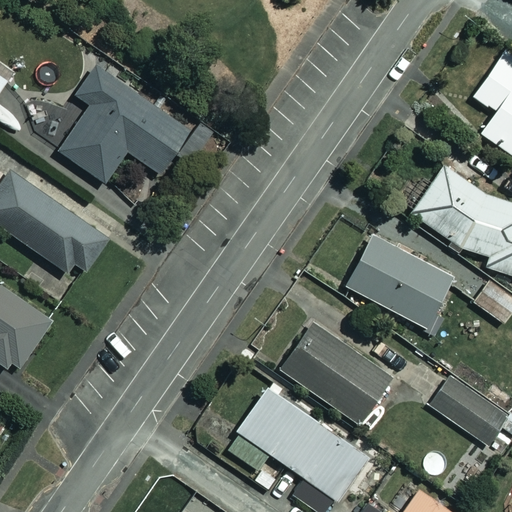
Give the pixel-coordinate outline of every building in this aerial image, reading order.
[(499,111),(484,132),(511,152),(511,57),(507,54),(476,94),(499,111)] [(71,94),(83,103),(52,149),(101,182),(122,151),(155,174),(186,128),(92,64),(71,94)] [(511,202),(488,194),(446,164),(415,212),(461,244),(490,254),(488,269),(511,275),(511,202)] [(103,236),(5,171),(0,178),(0,229),(63,271),(69,262),(81,270),(103,236)] [(398,220),(364,200),(354,218),(389,237),(398,220)] [(371,233),(346,286),(429,326),(455,273),(371,233)] [(511,308),(511,300),(483,282),(469,304),(502,324),(511,308)] [(47,318),(0,286),(0,364),(11,372),(47,318)] [(311,321),(279,368),(363,425),(395,378),(311,321)] [(449,374),(428,403),(482,440),(502,410),(449,374)] [(267,385),(236,429),(335,499),(366,455),(267,385)] [(458,511),(421,487),(403,511),(458,511)]
